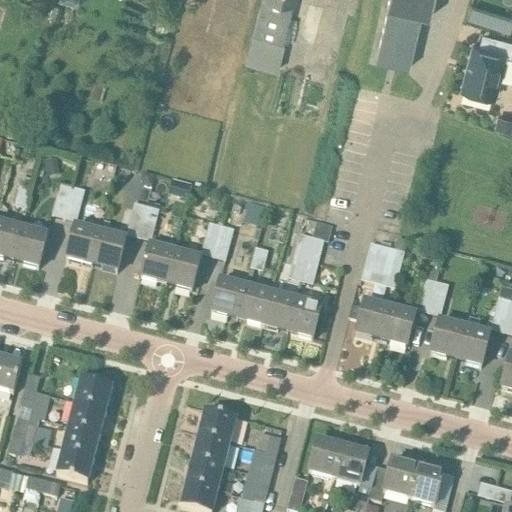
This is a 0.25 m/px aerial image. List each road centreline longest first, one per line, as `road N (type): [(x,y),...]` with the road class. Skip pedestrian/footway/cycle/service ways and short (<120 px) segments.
road 1 (residential): [(464,0),(420,110),(392,113),(321,396)]
road 2 (residential): [(167,358),(0,313)]
road 3 (residential): [(129,511),(167,358)]
road 4 (residential): [(472,434),(321,396)]
road 5 (residential): [(306,392),(167,358)]
road 6 (residential): [(276,511),(306,392)]
